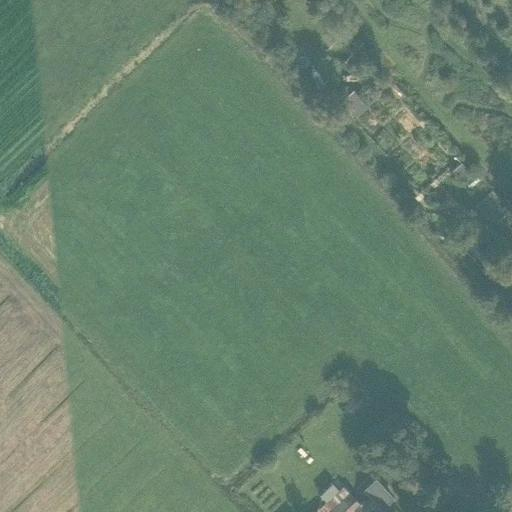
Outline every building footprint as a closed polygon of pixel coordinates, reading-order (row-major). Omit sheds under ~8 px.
[(357,115),(369,104),(355,88),(342,99),(357,115)] [(460,163),(451,171),(461,183),(470,175),(460,163)] [(510,237),(511,234),(511,212),(508,208),(495,221),(510,237)] [(487,255),(474,240),(464,249),(478,263),(487,255)] [(360,504),(354,510),(355,511),(386,511),(382,508),(393,497),(374,477),(362,489),(371,498),(366,503),(362,499),(358,502),(360,504)] [(325,511),(348,491),(343,486),(314,511),(325,511)] [(325,511),(351,511),(354,510),(360,504),(358,502),(348,491),(325,511)]
